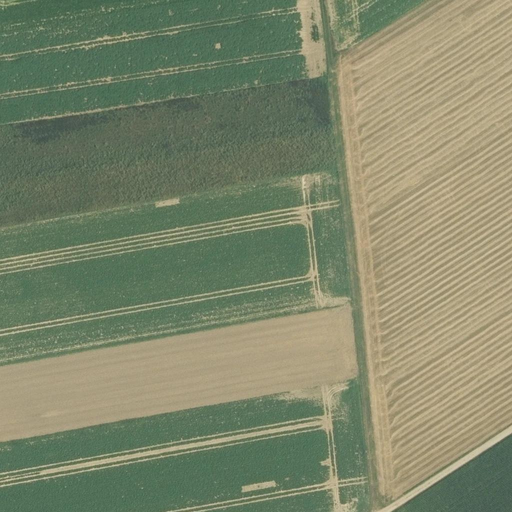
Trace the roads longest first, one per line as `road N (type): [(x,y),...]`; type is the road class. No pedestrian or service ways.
road 1 (track): [(321,0),(377,511)]
road 2 (track): [(385,511),(511,429)]
